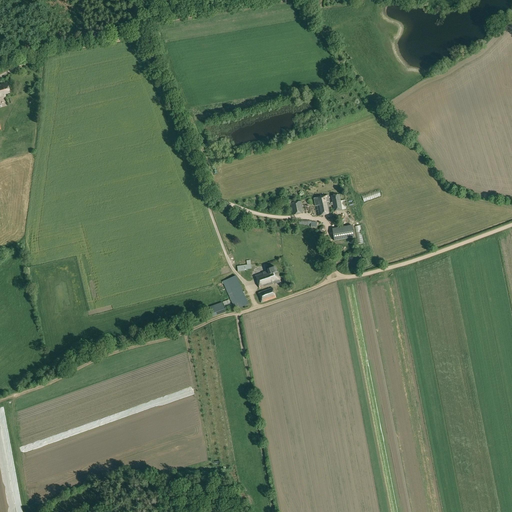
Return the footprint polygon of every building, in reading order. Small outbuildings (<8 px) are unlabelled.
[(2,84),(0,84),(0,96),(1,99),(5,98),(5,95),(10,93),(7,85),(3,87),(2,84)] [(333,205),(334,211),(342,210),(347,209),(345,200),(340,201),(339,195),(332,196),(333,203),(330,203),(328,196),(314,198),(315,206),(316,206),(318,216),(332,213),(330,205),(333,205)] [(301,201),(291,204),(293,215),(303,213),(301,201)] [(352,226),(333,229),(335,241),(354,237),(352,226)] [(235,310),(240,308),(248,304),(236,276),(233,277),(222,252),(216,254),(211,257),(222,281),(235,310)] [(252,269),(251,264),(251,260),(246,261),(247,265),(237,266),(238,272),(247,270),(247,269),(252,269)] [(260,289),(269,286),(281,282),(276,267),(268,270),(268,271),(255,275),(260,289)] [(272,288),(270,289),(258,293),(261,303),(276,298),(272,288)] [(232,306),(229,300),(223,302),(225,309),(232,306)] [(225,312),(222,303),(209,307),(213,317),(225,312)]
